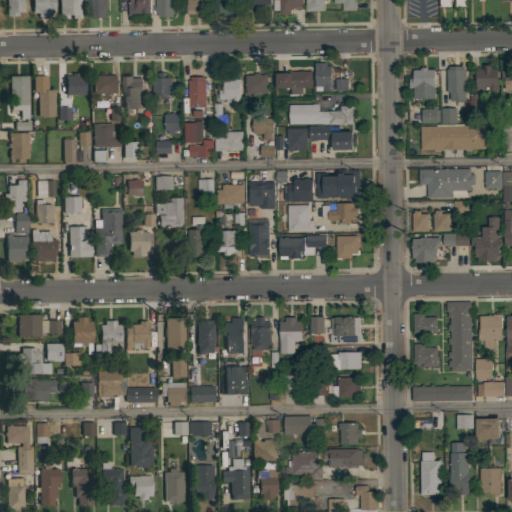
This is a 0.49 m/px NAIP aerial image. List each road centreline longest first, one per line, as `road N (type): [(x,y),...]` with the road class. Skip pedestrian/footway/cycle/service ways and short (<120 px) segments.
road 1 (residential): [(511,39),(0,47)]
road 2 (residential): [(511,283),(0,291)]
road 3 (residential): [(388,0),(396,511)]
